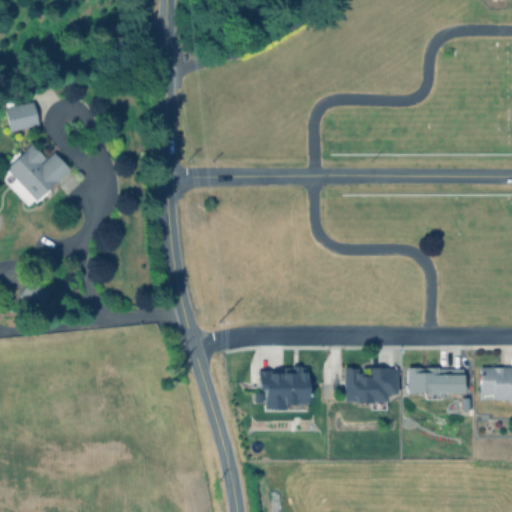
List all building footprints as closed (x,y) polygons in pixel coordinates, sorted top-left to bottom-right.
[(45,14),(31,15),(30,8),(44,6),(45,14)] [(36,122),(7,128),(2,105),(31,98),(36,122)] [(29,140),(43,156),(51,149),(67,167),(46,186),(49,189),(35,202),(31,198),(25,204),(0,174),(0,162),(15,149),(18,151),(22,148),(21,147),(29,140)] [(47,289),(38,307),(17,295),(26,277),(47,289)] [(299,363),(299,365),(305,365),(307,400),(294,401),(294,402),(283,402),(283,407),(270,407),(270,406),(263,406),(262,386),(256,386),(256,368),(281,368),(281,365),(289,365),(289,363),(299,363)] [(352,364),(352,366),(356,366),(356,370),(362,370),(362,373),(366,373),(366,365),(384,365),(384,367),(395,366),(396,391),(385,392),(385,399),(384,399),(384,406),(369,407),(369,401),(363,401),(363,404),(358,404),(358,400),(354,400),(354,398),(343,398),(342,364),(352,364)] [(511,364),(511,400),(507,400),(507,397),(493,397),(493,396),(479,396),(479,365),(511,364)] [(417,366),(423,366),(423,365),(436,365),(436,367),(461,367),(461,372),(462,372),(462,390),(441,389),(441,395),(439,396),(424,396),(423,394),(423,389),(416,389),(416,391),(406,391),(406,386),(404,386),(404,382),(405,382),(405,365),(417,365),(417,366)]
